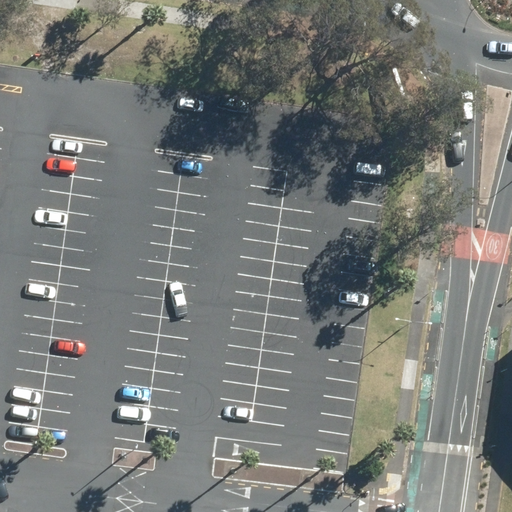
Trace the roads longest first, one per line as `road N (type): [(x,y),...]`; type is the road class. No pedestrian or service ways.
road 1 (secondary): [(470,302),(469,111),(439,44)]
road 2 (secondary): [(439,511),(470,302)]
